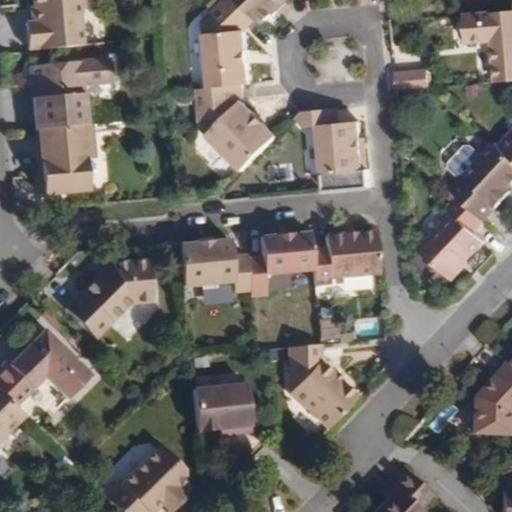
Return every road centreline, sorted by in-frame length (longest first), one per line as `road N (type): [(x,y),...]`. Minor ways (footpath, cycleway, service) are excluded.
road 1 (residential): [(5,240),(392,203)]
road 2 (residential): [(382,94),(375,23),(313,27),(290,47),(293,80),(313,100)]
road 3 (residential): [(435,353),(377,416),(349,481),(320,511)]
road 4 (residential): [(392,203),(402,310),(435,353)]
